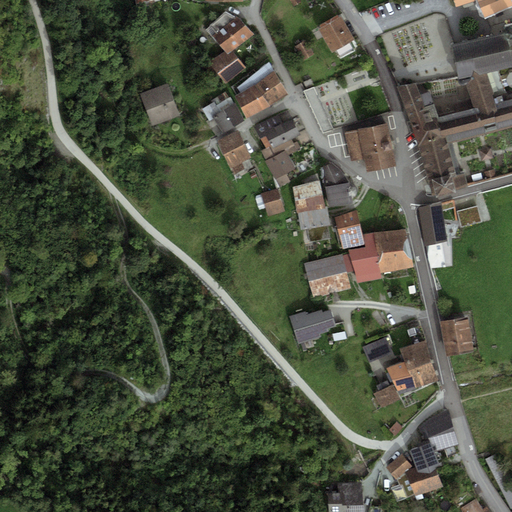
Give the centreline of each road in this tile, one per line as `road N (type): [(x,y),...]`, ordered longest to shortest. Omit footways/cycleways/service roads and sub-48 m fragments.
road 1 (track): [(232,131),(168,151),(141,138),(106,92),(96,94),(92,110),(130,292),(160,333),(169,369),(156,396),(108,374),(36,360),(18,333),(13,289),(0,268)]
road 2 (residential): [(31,0),(44,34),(55,122),(68,143),(219,290),(335,421),(353,437),(388,447)]
road 3 (residential): [(256,0),(255,17),(324,149),(408,202)]
road 4 (residential): [(408,202),(397,107),(340,0)]
road 5 (residential): [(408,202),(450,395)]
road 6 (residential): [(450,395),(469,457),(499,511)]
